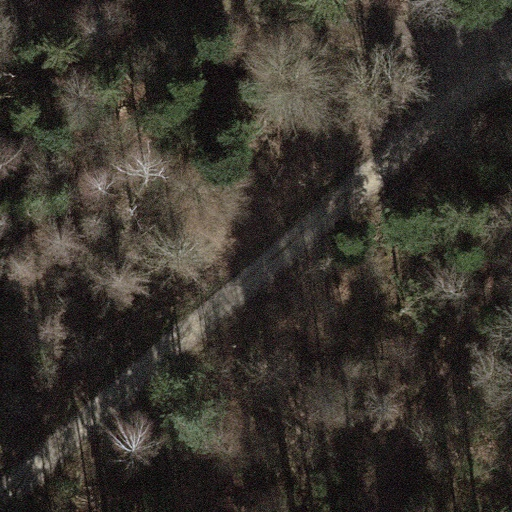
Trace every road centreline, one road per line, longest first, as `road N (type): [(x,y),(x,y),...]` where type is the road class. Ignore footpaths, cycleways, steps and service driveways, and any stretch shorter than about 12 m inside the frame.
road 1 (track): [(511,53),(495,56),(0,505)]
road 2 (track): [(495,56),(250,0)]
